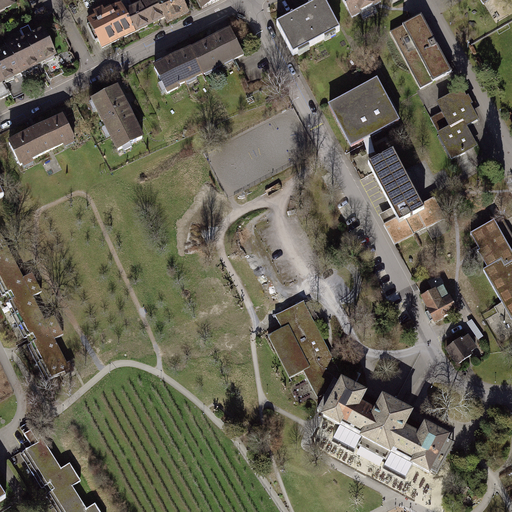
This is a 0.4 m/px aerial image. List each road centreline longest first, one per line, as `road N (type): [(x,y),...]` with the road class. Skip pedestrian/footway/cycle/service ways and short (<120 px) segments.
road 1 (residential): [(245,0),(447,373),(499,398)]
road 2 (track): [(290,511),(261,400),(309,426),(309,451),(425,511)]
road 3 (track): [(52,414),(109,368),(144,366),(207,411),(284,511)]
road 4 (residential): [(243,0),(0,123)]
road 5 (track): [(261,400),(252,337),(258,325),(220,239),(233,216),(282,197)]
